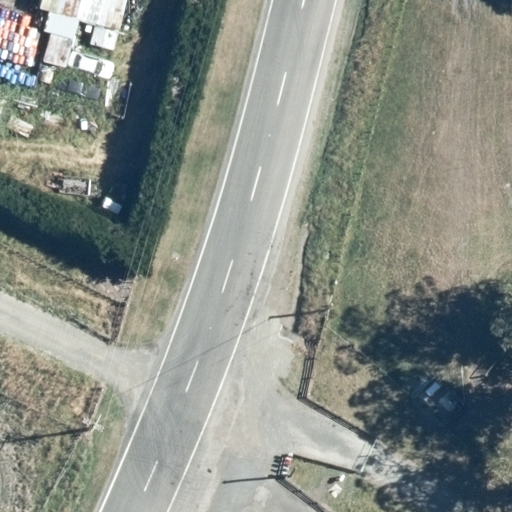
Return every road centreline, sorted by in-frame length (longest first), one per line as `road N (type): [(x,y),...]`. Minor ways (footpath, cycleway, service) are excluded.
road 1 (tertiary): [(132,511),(226,279),(306,0)]
road 2 (unknown): [(178,403),(0,317)]
